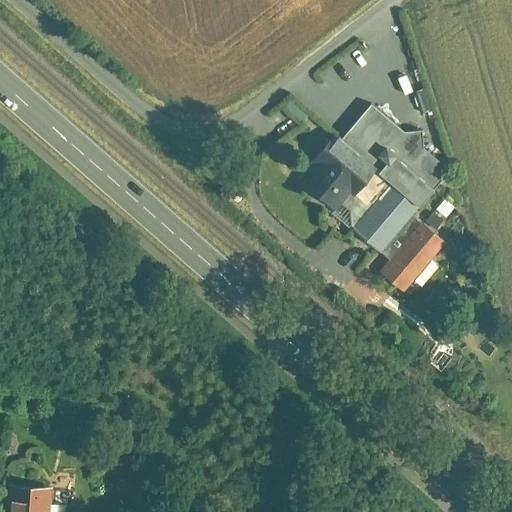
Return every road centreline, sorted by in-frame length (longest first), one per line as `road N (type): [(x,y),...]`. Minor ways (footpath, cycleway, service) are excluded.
road 1 (primary): [(0,84),(487,511)]
road 2 (unclassified): [(10,0),(124,97),(174,127),(240,123),(392,0)]
